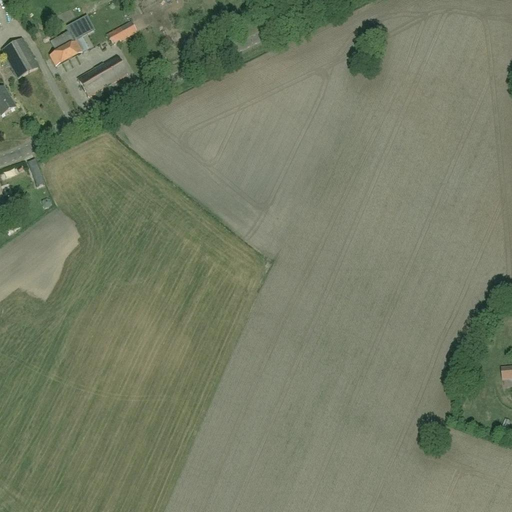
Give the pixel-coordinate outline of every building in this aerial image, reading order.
[(137,34),(131,23),(107,36),(112,46),(120,42),(120,43),(137,34)] [(56,69),(88,52),(83,41),(78,44),(76,42),(75,43),(71,36),(53,45),(57,52),(49,58),(56,69)] [(22,41),(2,52),(18,80),(38,69),(22,41)] [(88,99),(127,77),(116,58),(100,67),(76,80),(88,99)] [(0,116),(1,117),(15,109),(4,88),(0,90),(0,116)]
